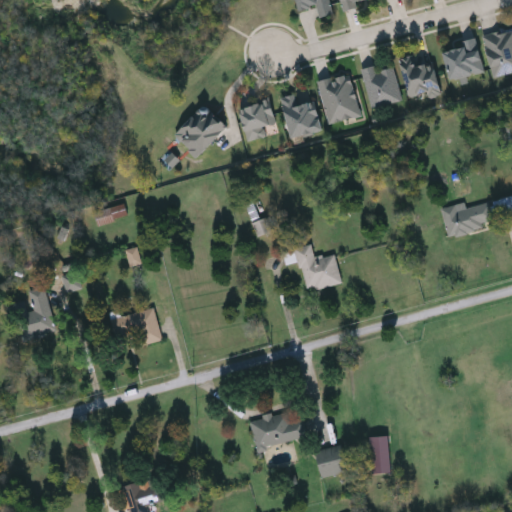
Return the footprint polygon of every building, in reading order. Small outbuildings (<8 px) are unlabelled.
[(299,9),(296,0),(329,0),(332,12),(319,15),(316,5),(299,9)] [(355,0),(357,6),(342,9),(340,0),(355,0)] [(511,70),(492,75),(483,34),(511,27),(511,70)] [(477,37),(484,71),(449,78),(444,49),(462,45),(461,40),(477,37)] [(409,95),(401,56),(416,53),(418,62),(434,59),(441,92),(428,95),(427,91),(409,95)] [(370,106),(362,67),(376,64),(377,69),(394,65),(401,99),(370,106)] [(317,79),(350,71),(360,114),(328,122),(317,79)] [(322,130),(291,136),(282,96),(314,90),(322,130)] [(271,124),(273,131),(248,138),(239,107),(269,99),(276,122),(271,124)] [(175,132),(205,102),(227,125),(196,155),(175,132)] [(511,217),(448,234),(441,208),(464,202),(466,207),(490,201),(511,195),(511,217)] [(129,217),(126,204),(95,211),(98,224),(129,217)] [(253,223),(265,218),(270,231),(257,235),(253,223)] [(343,282),(336,253),(316,258),(313,244),(297,248),(307,291),(343,282)] [(142,264),(138,247),(127,249),(131,266),(142,264)] [(61,275),(77,271),(81,288),(65,292),(61,275)] [(46,286),(54,331),(26,336),(22,313),(33,312),(29,289),(46,286)] [(154,308),(162,341),(141,346),(139,334),(117,340),(111,318),(154,308)] [(307,437),(256,448),(250,419),(287,411),(289,421),(303,418),(307,437)] [(371,436),(373,473),(392,472),(390,436),(371,436)] [(316,451),(342,444),(348,471),(323,477),(316,451)] [(130,511),(123,486),(158,476),(165,501),(147,506),(148,511),(130,511)]
